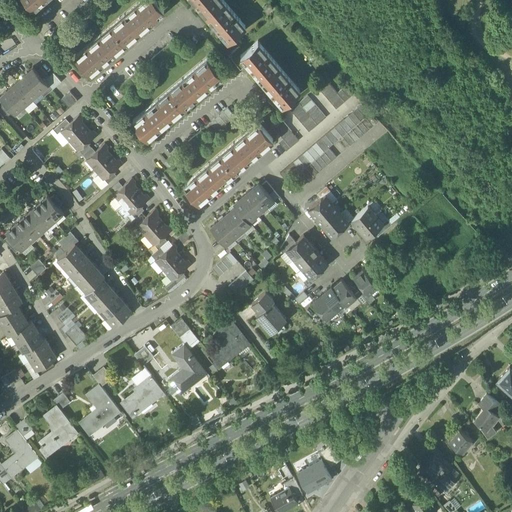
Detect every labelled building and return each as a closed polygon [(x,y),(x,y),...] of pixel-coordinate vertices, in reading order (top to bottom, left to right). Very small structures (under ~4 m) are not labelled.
[(27,0),(34,8),(42,0),(44,0),(45,1),(46,0),(27,0)] [(88,0),(84,4),(91,12),(96,8),(88,0)] [(95,0),(88,0),(96,8),(100,5),(95,0)] [(141,0),(124,15),(139,31),(149,23),(150,24),(155,20),(153,19),(163,11),(164,10),(154,0),(141,0)] [(245,26),(222,0),(193,0),(195,2),(193,3),(197,7),(199,6),(215,26),(214,27),(218,32),(219,31),(228,40),(227,41),(228,41),(245,26)] [(84,4),(80,7),(87,16),(91,12),(84,4)] [(124,15),(75,56),(90,73),(100,65),(101,66),(105,62),(104,61),(124,44),(125,45),(130,41),(129,40),(139,31),(124,15)] [(65,20),(61,24),(68,32),(72,28),(65,20)] [(61,24),(56,27),(64,36),(68,32),(61,24)] [(299,90),(258,42),(258,41),(241,56),(249,66),(248,67),(252,72),(253,70),(270,91),(269,92),(272,96),(274,95),(282,105),(300,90),(299,90)] [(221,75),(207,58),(206,58),(182,79),(196,96),(206,87),(208,89),(212,85),(211,84),(221,75),(221,76),(221,75)] [(36,71),(33,67),(24,75),(40,92),(48,85),(44,80),(36,71)] [(49,76),(41,67),(36,71),(44,80),(49,76)] [(61,81),(53,72),(49,76),(57,85),(61,81)] [(40,92),(24,75),(16,82),(31,100),(40,92)] [(57,85),(49,76),(44,80),(48,85),(52,90),(57,85)] [(118,85),(122,95),(137,89),(133,79),(118,85)] [(182,79),(133,120),(132,121),(147,138),(147,137),(157,129),(158,131),(163,127),(161,125),(181,109),(183,110),(187,106),(186,105),(196,96),(182,79)] [(317,87),(321,91),(330,84),(326,80),(317,87)] [(31,100),(16,82),(8,89),(23,107),(31,100)] [(321,91),(325,96),(333,88),(330,84),(321,91)] [(349,98),(353,94),(346,85),(341,89),(349,98)] [(325,96),(328,100),(337,93),(333,88),(325,96)] [(23,107),(8,89),(0,96),(0,97),(1,98),(12,112),(15,114),(23,107)] [(344,101),(349,98),(341,89),(337,93),(341,97),(344,101)] [(78,100),(70,91),(65,95),(73,104),(78,100)] [(328,100),(332,104),(341,97),(337,93),(328,100)] [(73,104),(65,95),(61,99),(69,108),(73,104)] [(299,103),(302,107),(311,100),(307,95),(299,103)] [(332,104),(336,109),(344,101),(341,97),(332,104)] [(12,112),(1,98),(0,98),(0,106),(8,115),(12,112)] [(302,107),(306,111),(314,104),(311,100),(302,107)] [(302,107),(299,103),(290,110),(294,114),(302,107)] [(306,111),(310,116),(318,109),(314,104),(306,111)] [(361,104),(357,108),(364,117),(369,113),(361,104)] [(61,107),(51,114),(55,119),(64,111),(61,107)] [(306,111),(302,107),(294,114),(298,118),(306,111)] [(227,108),(223,112),(230,121),(235,117),(227,108)] [(364,117),(357,108),(352,112),(360,121),(364,117)] [(310,116),(313,120),(322,113),(318,109),(310,116)] [(310,116),(306,111),(298,118),(301,123),(310,116)] [(223,112),(219,116),(226,124),(230,121),(223,112)] [(360,121),(352,112),(348,116),(355,125),(360,121)] [(313,120),(317,124),(326,117),(322,113),(313,120)] [(369,113),(364,117),(373,127),(377,123),(369,113)] [(69,123),(61,131),(69,141),(85,127),(81,122),(82,118),(79,115),(69,123)] [(219,116),(214,119),(221,128),(226,124),(219,116)] [(313,120),(310,116),(301,123),(305,127),(313,120)] [(355,125),(348,116),(343,120),(351,129),(355,125)] [(364,117),(360,121),(368,131),(373,127),(364,117)] [(66,119),(53,129),(57,134),(61,131),(69,123),(66,119)] [(214,119),(210,123),(217,132),(221,128),(214,119)] [(272,126),(276,130),(284,123),(281,119),(272,126)] [(317,124),(313,120),(305,127),(309,132),(317,124)] [(351,129),(343,120),(339,124),(346,132),(351,129)] [(360,121),(355,125),(364,135),(368,131),(360,121)] [(258,122),(233,143),(248,160),(258,151),(259,153),(263,149),(262,148),(272,139),(273,139),(258,122),(257,122),(258,122)] [(210,123),(205,127),(213,135),(217,132),(210,123)] [(276,130),(280,134),(288,127),(284,123),(276,130)] [(346,132),(339,124),(334,127),(342,136),(346,132)] [(355,125),(351,129),(359,138),(364,135),(355,125)] [(85,127),(69,141),(78,151),(87,143),(97,134),(94,131),(89,131),(85,127)] [(280,134),(283,139),(291,132),(288,127),(280,134)] [(342,136),(334,127),(329,131),(337,140),(342,136)] [(351,129),(346,132),(355,142),(359,138),(351,129)] [(201,131),(197,134),(204,143),(208,139),(201,131)] [(337,140),(329,131),(325,135),(333,144),(337,140)] [(283,139),(287,143),(295,136),(291,132),(283,139)] [(346,132),(342,136),(350,146),(355,142),(346,132)] [(197,134),(192,138),(199,146),(204,143),(197,134)] [(333,144),(325,135),(321,139),(328,148),(333,144)] [(287,143),(291,147),(299,140),(295,136),(287,143)] [(192,138),(188,142),(195,150),(199,146),(192,138)] [(283,139),(279,143),(286,151),(290,147),(283,139)] [(328,148),(321,139),(316,143),(324,152),(328,148)] [(78,151),(75,154),(79,158),(82,155),(91,147),(87,143),(78,151)] [(86,159),(86,160),(95,169),(111,155),(107,151),(107,146),(104,143),(95,151),(86,159)] [(233,143),(184,184),(184,185),(198,202),(199,201),(209,193),(210,194),(214,191),(213,189),(233,172),(234,174),(239,170),(238,168),(248,160),(233,143)] [(324,152),(316,143),(312,147),(319,156),(324,152)] [(91,147),(82,155),(86,159),(95,151),(91,147)] [(319,156),(312,147),(307,151),(315,160),(319,156)] [(5,148),(0,150),(0,164),(11,158),(5,148)] [(328,148),(324,152),(332,161),(336,157),(328,148)] [(315,160),(307,151),(303,154),(310,163),(315,160)] [(324,152),(319,156),(327,165),(332,161),(324,152)] [(174,153),(170,157),(177,165),(182,162),(174,153)] [(310,163),(303,154),(298,158),(306,167),(310,163)] [(111,155),(95,169),(104,179),(113,171),(122,163),(119,160),(115,160),(111,155)] [(319,156),(315,160),(323,169),(327,165),(319,156)] [(170,157),(166,160),(173,169),(177,165),(170,157)] [(306,167),(298,158),(293,162),(301,171),(306,167)] [(315,160),(310,163),(318,173),(323,169),(315,160)] [(301,171),(293,162),(289,166),(297,175),(301,171)] [(318,173),(310,163),(306,167),(314,176),(318,173)] [(297,175),(289,166),(285,170),(292,179),(297,175)] [(314,176),(306,167),(301,171),(309,180),(314,176)] [(292,179),(285,170),(280,174),(288,183),(292,179)] [(113,171),(104,179),(108,184),(117,176),(113,171)] [(309,180),(301,171),(297,175),(305,184),(309,180)] [(114,194),(113,194),(122,204),(138,190),(134,186),(135,181),(132,178),(123,186),(114,194)] [(119,181),(110,189),(114,194),(123,186),(119,181)] [(274,191),(266,181),(261,185),(269,194),(274,191)] [(261,185),(259,182),(250,190),(265,207),(274,200),(269,194),(261,185)] [(326,186),(317,194),(320,198),(325,194),(330,190),(326,186)] [(122,204),(116,210),(124,219),(130,213),(131,214),(140,206),(149,198),(147,195),(142,194),(138,190),(122,204)] [(265,207),(250,190),(242,197),(257,215),(265,207)] [(62,203),(54,194),(50,198),(58,207),(62,203)] [(320,198),(308,208),(316,217),(333,203),(325,194),(320,198)] [(47,195),(39,203),(54,220),(63,213),(58,207),(50,198),(47,195)] [(257,215),(242,197),(233,204),(235,206),(249,222),(249,221),(257,215)] [(54,220),(39,203),(31,210),(46,227),(54,220)] [(333,203),(316,217),(324,227),(341,212),(333,203)] [(368,205),(351,219),(359,229),(375,214),(368,205)] [(140,206),(131,214),(135,218),(142,212),(144,210),(140,206)] [(249,222),(235,206),(227,213),(242,231),(251,224),(249,221),(249,222)] [(137,225),(136,225),(145,235),(161,221),(157,217),(158,212),(155,209),(146,217),(137,225)] [(31,210),(22,217),(38,235),(46,227),(31,210)] [(135,218),(133,220),(137,225),(146,217),(142,212),(135,218)] [(341,212),(324,227),(332,236),(348,221),(341,212)] [(242,231),(227,213),(219,220),(234,238),(242,231)] [(375,214),(359,229),(366,238),(374,231),(383,224),(383,223),(375,214)] [(22,217),(14,224),(30,242),(38,235),(22,217)] [(383,224),(374,231),(378,236),(392,224),(387,219),(383,223),(383,224)] [(234,238),(219,220),(210,228),(225,246),(234,238)] [(161,221),(145,235),(154,245),(163,237),(172,229),(169,226),(165,225),(161,221)] [(30,242),(14,224),(6,232),(8,235),(20,248),(21,249),(30,242)] [(70,231),(58,241),(62,246),(74,236),(70,231)] [(295,241),(289,234),(280,249),(283,253),(287,250),(286,249),(295,241)] [(295,241),(286,249),(287,250),(295,258),(311,244),(303,234),(295,241)] [(20,248),(8,235),(4,239),(15,252),(20,248)] [(62,246),(61,247),(65,252),(75,243),(78,240),(74,236),(62,246)] [(163,237),(154,245),(158,249),(160,247),(167,241),(163,237)] [(167,241),(160,247),(164,252),(171,246),(167,241)] [(65,252),(57,259),(65,267),(82,251),(75,243),(65,252)] [(155,260),(163,270),(179,256),(176,252),(176,247),(173,244),(171,246),(164,252),(155,260)] [(295,258),(302,268),(319,253),(311,244),(295,258)] [(158,249),(151,255),(155,260),(164,252),(160,247),(158,249)] [(82,251),(65,267),(72,275),(89,260),(82,251)] [(237,261),(230,252),(225,256),(233,265),(237,261)] [(319,253),(302,268),(309,276),(310,277),(315,273),(327,263),(319,253)] [(179,256),(163,270),(172,280),(173,280),(182,272),(191,264),(188,261),(183,260),(179,256)] [(233,265),(225,256),(221,260),(228,269),(233,265)] [(39,258),(30,266),(34,271),(43,263),(39,258)] [(89,260),(72,275),(79,283),(97,268),(89,260)] [(228,269),(221,260),(216,264),(224,273),(228,269)] [(43,263),(34,271),(38,275),(47,268),(43,263)] [(224,273),(216,264),(212,268),(219,277),(224,273)] [(97,268),(79,283),(86,291),(86,292),(102,278),(103,278),(104,276),(97,268)] [(377,285),(363,268),(354,276),(363,287),(368,293),(369,292),(377,285)] [(253,279),(246,271),(242,275),(249,283),(253,279)] [(4,272),(0,275),(0,288),(10,282),(4,272)] [(182,272),(173,280),(176,284),(185,276),(182,272)] [(315,273),(310,277),(309,276),(303,281),(308,287),(319,277),(315,273)] [(249,283),(242,275),(237,279),(245,287),(249,283)] [(102,278),(86,292),(86,291),(85,293),(92,301),(110,286),(103,278),(102,278)] [(245,287),(237,279),(233,283),(240,291),(245,287)] [(354,295),(341,280),(332,287),(345,303),(346,304),(355,297),(356,296),(354,295)] [(10,282),(0,288),(0,301),(16,291),(10,282)] [(240,291),(233,283),(228,287),(236,295),(240,291)] [(110,286),(92,301),(99,310),(117,294),(110,286)] [(345,303),(332,287),(331,286),(322,294),(336,310),(345,303)] [(368,293),(363,287),(359,291),(367,300),(369,303),(375,298),(369,292),(368,293)] [(56,289),(47,297),(51,302),(60,293),(56,289)] [(16,291),(0,301),(0,310),(2,313),(17,304),(22,301),(16,291)] [(274,300),(265,291),(251,303),(259,312),(256,315),(271,332),(286,319),(271,303),(274,300)] [(304,291),(294,298),(298,303),(307,295),(304,291)] [(367,300),(359,291),(354,295),(356,296),(355,297),(362,304),(367,300)] [(117,294),(99,310),(107,318),(124,302),(117,294)] [(336,310),(322,294),(313,301),(327,318),(336,310)] [(124,302),(107,318),(114,326),(132,311),(124,302)] [(17,304),(2,313),(0,313),(0,321),(2,325),(22,313),(17,304)] [(68,308),(57,317),(62,322),(73,312),(68,308)] [(22,313),(2,325),(8,335),(12,333),(28,323),(28,322),(22,313)] [(249,343),(228,316),(216,326),(226,339),(208,352),(219,367),(249,343)] [(181,317),(171,325),(184,343),(185,343),(188,347),(198,339),(181,317)] [(28,323),(12,333),(17,342),(37,330),(31,320),(28,322),(28,323)] [(75,323),(65,332),(69,337),(79,327),(75,323)] [(79,327),(69,337),(72,341),(83,332),(79,327)] [(37,330),(17,342),(23,352),(25,351),(25,350),(43,339),(37,330)] [(83,332),(72,341),(76,346),(87,336),(83,332)] [(43,339),(25,350),(25,351),(31,360),(51,347),(45,338),(43,339)] [(205,370),(185,344),(172,353),(183,367),(169,378),(178,391),(205,370)] [(153,357),(145,346),(135,354),(143,364),(153,357)] [(51,347),(31,360),(36,369),(52,360),(56,357),(51,347)] [(52,360),(36,369),(40,374),(55,365),(52,360)] [(112,377),(104,366),(92,374),(99,383),(101,386),(112,377)] [(511,369),(509,367),(497,381),(511,393),(511,392),(511,369)] [(21,379),(15,369),(11,372),(16,382),(21,379)] [(476,371),(471,377),(474,380),(479,373),(476,371)] [(11,372),(6,375),(11,385),(11,384),(16,382),(11,372)] [(6,375),(1,378),(7,388),(11,385),(6,375)] [(151,375),(136,386),(138,388),(126,398),(134,409),(134,410),(135,411),(163,390),(151,375)] [(101,386),(99,383),(86,393),(97,407),(83,418),(93,431),(120,410),(101,386)] [(63,392),(53,399),(57,404),(61,409),(70,401),(63,392)] [(487,392),(478,404),(483,407),(474,419),(481,425),(479,427),(486,438),(496,431),(492,425),(500,416),(496,412),(501,405),(502,403),(487,392)] [(61,409),(57,404),(44,414),(51,422),(54,420),(58,426),(41,439),(51,452),(78,431),(61,409)] [(25,418),(15,425),(23,435),(32,428),(25,418)] [(474,441),(458,428),(448,441),(461,451),(469,441),(472,444),(474,441)] [(11,476),(37,456),(17,429),(6,438),(17,452),(2,464),(11,476)] [(297,472),(307,491),(332,478),(322,458),(297,472)] [(442,464),(435,458),(424,471),(438,482),(445,473),(450,467),(450,466),(444,461),(442,464)] [(0,480),(2,483),(11,476),(2,464),(0,461),(0,480)] [(450,467),(445,473),(453,479),(457,473),(450,467)] [(445,473),(438,482),(445,488),(453,479),(445,473)] [(293,477),(281,483),(284,489),(289,486),(293,493),(300,490),(293,477)] [(284,489),(270,496),(278,511),(279,511),(298,502),(293,493),(289,486),(284,489)] [(425,495),(412,504),(417,511),(434,511),(436,511),(425,495)]
